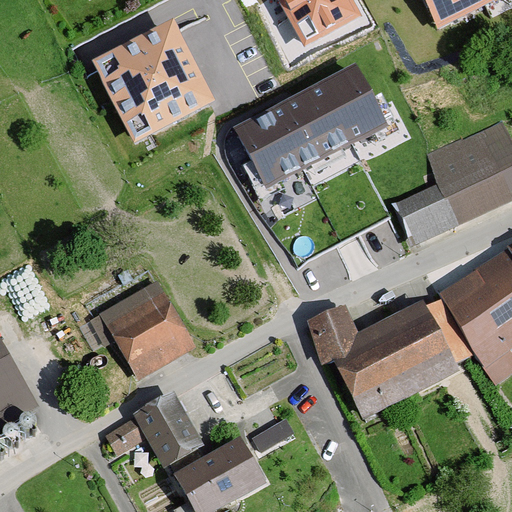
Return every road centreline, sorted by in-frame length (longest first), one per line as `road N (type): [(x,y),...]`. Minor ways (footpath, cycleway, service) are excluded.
road 1 (unclassified): [(284,323),(0,484)]
road 2 (residential): [(511,220),(284,323)]
